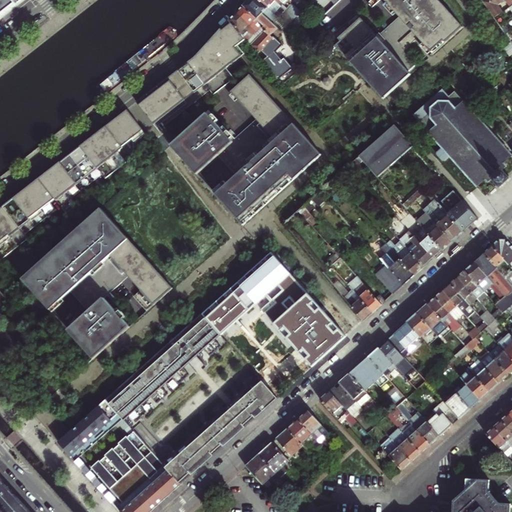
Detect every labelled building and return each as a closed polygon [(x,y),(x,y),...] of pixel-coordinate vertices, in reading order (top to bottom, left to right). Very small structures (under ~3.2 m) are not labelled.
[(0,0),(0,16),(4,14),(21,0),(0,0)] [(251,46),(282,86),(302,69),(296,63),(295,64),(294,63),(289,68),(277,54),(269,44),(273,39),(270,37),(278,29),(271,23),(276,17),(259,0),(249,0),(249,1),(243,7),(265,28),(263,30),(265,33),(261,38),(258,35),(254,39),(256,41),(251,46)] [(259,0),(276,17),(279,19),(284,14),(286,11),(282,7),(274,0),(259,0)] [(334,47),(383,99),(412,75),(397,59),(418,39),(433,55),(464,28),(438,0),(384,0),(406,24),(383,45),(360,19),(336,41),(338,43),(334,47)] [(360,19),(379,0),(371,0),(355,15),(360,19)] [(481,0),(494,18),(501,14),(496,5),(499,3),(501,2),(500,0),(481,0)] [(499,3),(496,5),(501,14),(505,11),(499,3)] [(286,11),(284,14),(293,22),(302,12),(293,4),(286,11)] [(511,6),(511,7),(505,11),(501,14),(494,18),(500,27),(505,23),(501,17),(511,10),(511,12),(511,6)] [(240,10),(237,14),(256,33),(259,30),(261,32),(263,30),(265,28),(243,7),(240,10)] [(256,33),(237,14),(234,17),(231,20),(246,40),(247,41),(257,34),(256,33)] [(246,40),(231,20),(230,21),(231,21),(228,24),(224,28),(227,30),(225,32),(222,29),(204,48),(193,60),(137,102),(154,124),(162,135),(168,130),(164,126),(210,89),(214,94),(234,77),(226,67),(242,54),(244,52),(240,47),(243,43),(246,40)] [(511,31),(505,23),(500,27),(505,35),(511,31)] [(207,114),(171,146),(196,175),(217,157),(235,177),(226,185),(224,182),(216,189),(218,192),(215,195),(243,226),(321,156),(250,75),(231,92),(243,106),(244,105),(257,120),(233,142),(232,140),(234,138),(229,132),(227,135),(217,124),(220,122),(214,116),(211,118),(207,114)] [(443,91),(413,116),(439,145),(434,149),(434,152),(442,162),(444,162),(449,157),(465,175),(463,177),(467,181),(469,179),(477,188),(485,181),(489,184),(493,181),(499,189),(505,184),(510,179),(503,172),(507,167),(504,164),(511,156),(455,93),(449,98),(443,91)] [(0,241),(8,234),(10,236),(80,178),(78,176),(115,148),(117,150),(143,129),(127,110),(110,123),(85,143),(75,151),(65,158),(56,166),(36,181),(0,209),(0,241)] [(363,162),(363,163),(378,179),(414,148),(398,130),(363,162)] [(350,167),(354,171),(363,163),(363,162),(359,158),(350,167)] [(350,167),(340,175),(344,179),(354,171),(350,167)] [(451,213),(448,216),(464,233),(472,226),(478,220),(454,192),(442,203),(451,213)] [(325,201),(319,194),(312,200),(318,207),(325,201)] [(448,216),(435,201),(424,211),(427,214),(452,243),(458,238),(464,233),(448,216)] [(310,202),(298,213),(312,228),(318,223),(312,217),(318,212),(310,202)] [(101,209),(22,279),(49,310),(70,291),(89,312),(68,330),(94,360),(130,327),(86,278),(114,253),(132,273),(128,277),(154,306),(173,289),(101,209)] [(448,247),(452,243),(427,214),(419,221),(416,218),(414,219),(423,229),(443,252),(448,247)] [(438,256),(443,252),(423,229),(418,234),(413,228),(409,232),(434,260),(438,256)] [(429,264),(434,260),(409,232),(399,240),(401,242),(424,268),(429,264)] [(409,282),(415,277),(387,245),(381,239),(378,242),(386,251),(386,255),(380,260),(386,267),(404,287),(409,282)] [(501,240),(493,247),(506,262),(511,268),(511,247),(506,240),(503,240),(501,240)] [(419,273),(424,268),(401,242),(395,246),(391,242),(387,245),(415,277),(419,273)] [(330,249),(335,255),(339,259),(343,264),(349,258),(336,244),(330,249)] [(489,251),(485,255),(506,278),(511,272),(511,268),(508,272),(502,265),(506,262),(493,247),(489,251)] [(271,254),(202,315),(220,336),(222,339),(267,300),(292,277),(271,254)] [(333,265),(339,259),(335,255),(329,260),(333,265)] [(511,305),(511,285),(506,278),(485,255),(481,258),(475,263),(505,296),(503,299),(496,304),(504,313),(507,310),(511,305)] [(331,267),(335,271),(343,264),(339,259),(333,265),(331,267)] [(503,299),(505,296),(475,263),(471,267),(467,271),(485,292),(491,286),(503,299)] [(398,292),(404,287),(386,267),(375,276),(393,296),(398,292)] [(477,298),(485,292),(467,271),(463,274),(459,278),(477,298)] [(312,368),(346,338),(292,277),(267,300),(272,306),(263,313),(312,368)] [(478,299),(477,298),(459,278),(455,281),(451,285),(470,306),(478,299)] [(378,310),(381,307),(375,300),(358,280),(349,288),(352,291),(373,314),(378,310)] [(368,319),(373,314),(352,291),(348,294),(337,283),(334,286),(364,322),(368,319)] [(470,306),(451,285),(448,288),(444,291),(464,314),(468,319),(476,312),(470,306)] [(464,314),(444,291),(440,295),(436,298),(456,321),(464,314)] [(488,295),(485,292),(477,298),(478,299),(479,300),(481,302),(488,295)] [(381,307),(385,303),(379,296),(375,300),(381,307)] [(456,321),(436,298),(432,301),(429,305),(447,325),(454,333),(462,327),(456,321)] [(489,326),(496,320),(488,311),(481,302),(478,305),(486,313),(481,317),(485,323),(489,326)] [(447,325),(429,305),(423,310),(418,314),(432,331),(436,335),(447,325)] [(432,331),(418,314),(414,318),(407,324),(420,338),(421,339),(426,334),(427,336),(432,331)] [(202,315),(105,402),(117,415),(123,422),(129,416),(135,423),(146,414),(140,407),(151,397),(157,404),(167,395),(161,388),(172,378),(178,385),(189,376),(183,369),(205,350),(211,357),(221,348),(215,341),(220,336),(202,315)] [(489,326),(485,330),(489,334),(500,323),(497,319),(496,320),(489,326)] [(489,326),(485,323),(478,330),(481,333),(485,330),(489,326)] [(420,338),(407,324),(402,329),(389,340),(404,358),(415,347),(413,344),(420,338)] [(469,335),(473,340),(476,338),(481,333),(478,330),(476,328),(469,335)] [(481,333),(476,338),(480,342),(489,334),(485,330),(481,333)] [(511,336),(510,335),(510,334),(498,344),(499,345),(511,359),(511,336)] [(473,340),(466,346),(471,351),(480,343),(480,342),(476,338),(473,340)] [(404,358),(389,340),(384,345),(379,349),(398,370),(410,383),(419,375),(404,358)] [(511,372),(511,359),(499,345),(490,354),(509,375),(511,372)] [(457,355),(458,356),(461,359),(471,351),(466,346),(457,355)] [(388,379),(398,370),(379,349),(374,354),(369,358),(388,379)] [(505,378),(509,375),(490,354),(488,352),(486,354),(488,356),(481,362),(500,384),(505,378)] [(389,381),(388,379),(369,358),(363,363),(350,375),(365,392),(376,382),(381,388),(389,381)] [(495,387),(500,384),(481,362),(479,360),(469,369),(477,377),(490,392),(495,387)] [(447,365),(439,372),(442,375),(450,369),(447,365)] [(487,395),(490,392),(477,377),(473,381),(466,373),(461,378),(467,385),(481,400),(487,395)] [(371,398),(365,392),(350,375),(345,379),(340,384),(342,386),(360,407),(371,398)] [(422,378),(415,384),(416,386),(414,388),(417,390),(426,382),(422,378)] [(209,422),(228,443),(262,413),(276,400),(265,387),(258,379),(209,422)] [(477,404),(481,400),(467,385),(457,394),(470,410),(477,404)] [(362,408),(360,407),(342,386),(337,390),(335,388),(334,389),(330,392),(352,417),(362,408)] [(401,404),(406,400),(396,388),(386,397),(396,408),(397,408),(401,404)] [(352,417),(330,392),(325,397),(321,401),(341,423),(346,418),(353,426),(357,422),(352,417)] [(466,413),(470,410),(457,394),(455,392),(444,402),(460,419),(466,413)] [(117,415),(105,402),(57,443),(70,457),(117,415)] [(457,421),(460,419),(444,402),(437,407),(453,425),(457,421)] [(436,440),(440,437),(427,423),(418,412),(413,417),(401,404),(397,408),(400,411),(409,422),(430,445),(436,440)] [(448,430),(453,425),(437,407),(434,411),(437,414),(427,423),(440,437),(448,430)] [(427,448),(430,445),(409,422),(404,427),(394,416),(400,411),(397,408),(396,408),(388,416),(399,429),(421,453),(427,448)] [(335,441),(309,411),(304,415),(299,421),(316,440),(322,435),(331,445),(335,441)] [(511,416),(510,415),(507,417),(502,421),(511,431),(511,416)] [(316,440),(299,421),(294,425),(288,430),(302,446),(306,450),(316,440)] [(511,431),(502,421),(500,424),(495,428),(511,447),(511,431)] [(191,477),(228,443),(209,422),(161,465),(180,486),(191,477)] [(511,454),(511,447),(495,428),(492,430),(487,434),(491,439),(509,458),(511,454)] [(417,457),(421,453),(399,429),(389,437),(391,439),(412,462),(417,457)] [(302,446),(288,430),(282,436),(273,444),(283,455),(287,452),(291,456),(302,446)] [(144,446),(133,433),(126,439),(125,438),(118,444),(119,445),(113,450),(112,449),(105,456),(105,457),(100,462),(99,461),(91,468),(110,490),(118,483),(111,475),(116,470),(123,478),(131,471),(124,464),(130,458),(137,466),(144,459),(138,451),(144,446)] [(408,465),(412,462),(391,439),(382,448),(402,470),(408,465)] [(283,455),(273,444),(266,449),(259,455),(280,478),(286,473),(282,468),(287,464),(289,466),(291,464),(283,455)] [(150,511),(180,486),(161,465),(151,453),(144,459),(137,466),(131,471),(123,478),(118,483),(110,490),(91,468),(84,474),(118,511),(150,511)] [(280,478),(259,455),(254,461),(247,467),(267,489),(280,478)] [(30,511),(27,509),(15,495),(0,478),(0,511),(30,511)] [(510,511),(511,504),(500,503),(489,491),(490,480),(467,479),(466,490),(454,501),(459,507),(453,511),(510,511)]
